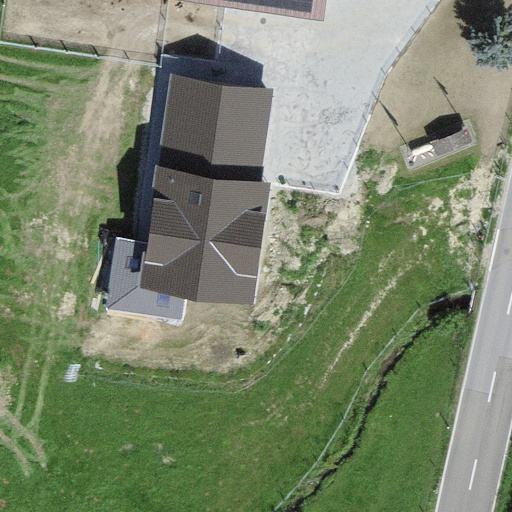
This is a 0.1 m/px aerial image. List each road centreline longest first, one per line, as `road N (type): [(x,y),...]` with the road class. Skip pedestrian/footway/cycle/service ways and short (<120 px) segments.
road 1 (track): [(271,0),(271,39),(294,59),(511,85)]
road 2 (tertiary): [(511,286),(462,511)]
